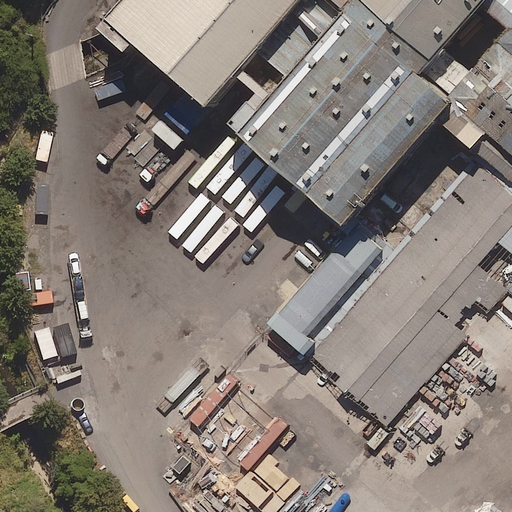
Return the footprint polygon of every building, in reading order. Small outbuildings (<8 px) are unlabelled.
[(119,0),(97,26),(125,50),(133,41),(208,105),(299,0),(119,0)] [(341,0),(426,73),(489,0),(341,0)] [(511,34),(454,101),(511,151),(511,0),(499,0),(511,11),(511,34)] [(451,99),(350,12),(241,136),(342,224),(451,99)] [(511,283),(511,173),(488,153),(318,348),(396,416),(511,283)] [(281,316),(318,348),(405,248),(368,215),(281,316)] [(48,308),(21,313),(25,335),(29,334),(32,349),(36,348),(39,363),(71,357),(66,335),(60,336),(58,326),(52,328),(48,308)]
